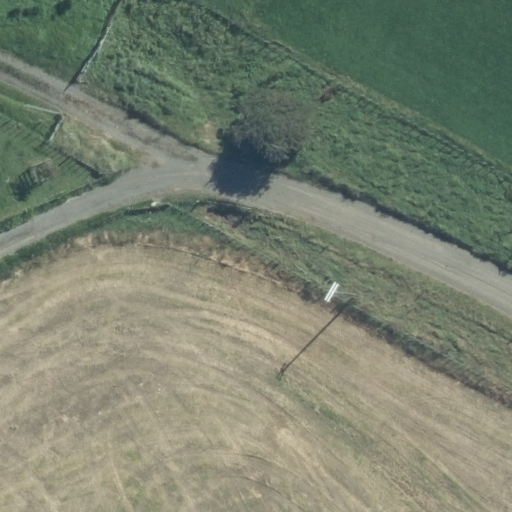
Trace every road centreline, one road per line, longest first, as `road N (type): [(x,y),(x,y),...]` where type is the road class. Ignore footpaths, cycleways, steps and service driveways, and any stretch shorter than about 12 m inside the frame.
road 1 (unclassified): [(0,63),(150,132),(274,176)]
road 2 (unclassified): [(511,307),(274,176)]
